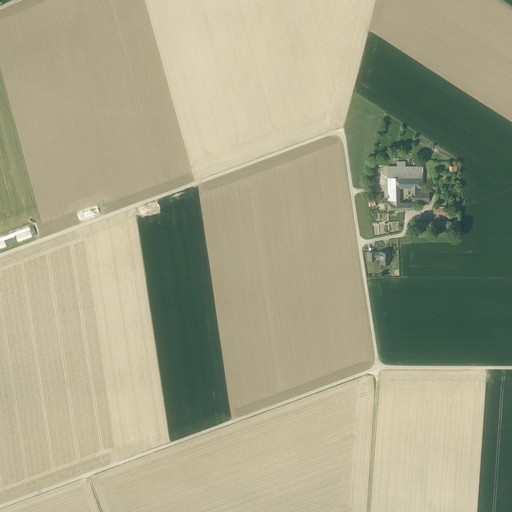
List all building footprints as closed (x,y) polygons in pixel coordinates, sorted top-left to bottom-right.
[(388,166),(388,177),(399,176),(418,177),(423,177),(423,166),(405,166),(405,162),(397,162),(397,166),(388,166)] [(399,200),(399,186),(399,176),(388,177),(388,194),(391,194),(391,197),(388,197),(388,200),(399,200)] [(412,187),(418,187),(418,177),(399,176),(399,186),(409,187),(412,187)] [(412,202),(429,202),(429,190),(418,190),(418,193),(412,193),(412,202)] [(388,200),(388,209),(412,209),(412,202),(399,203),(399,200),(388,200)] [(383,262),(384,263),(387,263),(388,262),(390,262),(390,251),(381,251),(381,252),(375,252),(375,256),(381,256),(381,262),(383,262)]
